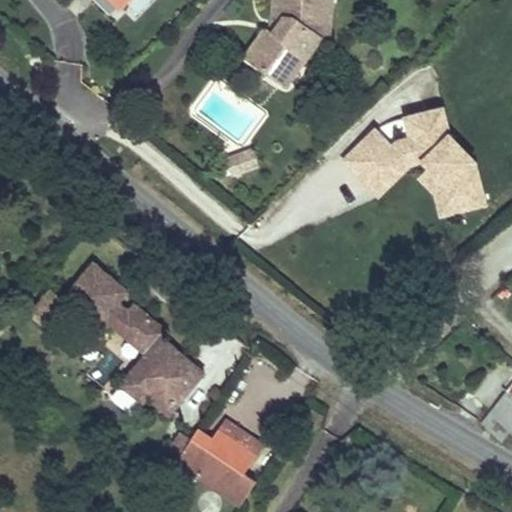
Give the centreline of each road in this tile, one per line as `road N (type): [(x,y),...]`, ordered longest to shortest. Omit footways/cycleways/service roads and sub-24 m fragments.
road 1 (tertiary): [(511,471),(320,351),(0,84)]
road 2 (unknown): [(356,378),(511,255)]
road 3 (unknown): [(79,150),(76,64),(47,0)]
